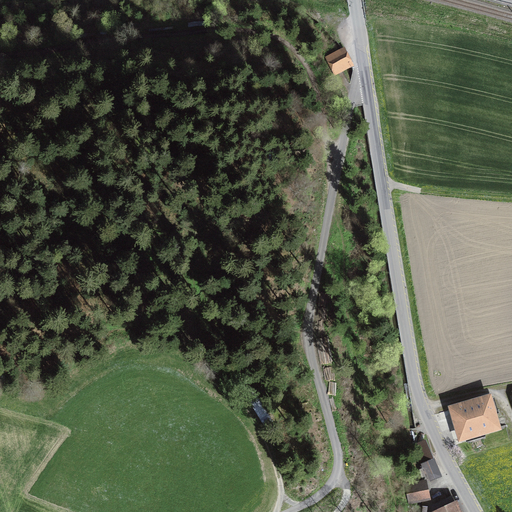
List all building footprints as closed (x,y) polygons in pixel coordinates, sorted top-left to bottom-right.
[(327,59),(334,74),(351,65),(343,51),(327,59)] [(489,398),(452,409),(461,439),(498,428),(489,398)] [(425,468),(420,470),(423,482),(439,475),(425,442),(418,445),(426,464),(423,465),(425,468)] [(410,501),(428,498),(424,483),(407,486),(410,501)] [(458,511),(451,497),(433,505),(436,511),(458,511)]
